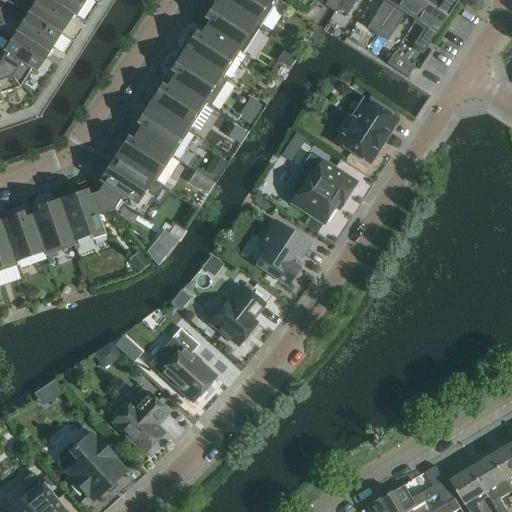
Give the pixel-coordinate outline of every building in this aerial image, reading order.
[(28,0),(35,4),(29,14),(61,35),(74,16),(49,0),(28,0)] [(49,0),(74,16),(77,11),(81,11),(88,0),(49,0)] [(210,21),(205,29),(237,51),(238,50),(241,52),(243,53),(259,30),(263,32),(264,30),(217,0),(205,18),(210,21)] [(217,0),(264,30),(265,29),(261,26),(277,1),(275,0),(217,0)] [(329,0),(325,7),(336,14),(339,10),(344,0),(329,0)] [(344,0),(339,10),(348,16),(358,0),(344,0)] [(382,0),(384,5),(368,29),(378,36),(401,0),(382,0)] [(401,0),(378,36),(388,42),(406,14),(416,20),(416,21),(429,0),(401,0)] [(416,20),(413,24),(424,31),(415,45),(425,52),(457,3),(452,0),(429,0),(416,21),(416,20)] [(0,9),(0,22),(49,54),(61,35),(29,14),(23,23),(8,14),(0,9)] [(0,35),(0,36),(0,62),(1,64),(21,89),(32,71),(36,74),(49,54),(0,22),(0,35)] [(195,35),(183,53),(224,79),(225,77),(241,52),(238,50),(237,51),(205,29),(199,38),(195,35)] [(176,74),(171,82),(207,105),(207,104),(211,106),(228,79),(225,77),(224,79),(183,53),(172,71),(176,74)] [(394,54),(388,65),(398,72),(409,79),(415,68),(394,54)] [(0,103),(3,102),(1,96),(21,89),(1,64),(0,64),(0,103)] [(161,87),(149,105),(194,134),(195,132),(191,129),(207,105),(171,82),(166,90),(161,87)] [(343,135),(338,144),(369,164),(397,121),(367,102),(360,113),(358,112),(353,120),(351,119),(347,120),(340,130),(341,134),(343,135)] [(142,126),(137,134),(173,158),(189,133),(193,136),(194,134),(149,105),(138,123),(142,126)] [(238,126),(230,137),(240,144),(248,132),(238,126)] [(127,140),(116,158),(160,186),(161,185),(157,182),(173,158),(137,134),(132,142),(127,140)] [(104,185),(99,193),(114,212),(122,200),(139,211),(146,200),(144,195),(151,184),(155,186),(156,185),(160,187),(160,186),(116,158),(100,182),(104,185)] [(298,196),(293,204),(324,225),(335,207),(340,210),(356,184),(323,163),(323,164),(317,160),(312,162),(308,169),(307,174),(311,176),(308,180),(304,179),(300,181),(295,188),(295,193),(298,196)] [(209,166),(206,171),(217,178),(221,173),(209,166)] [(195,187),(202,176),(196,172),(189,184),(195,187)] [(87,192),(60,201),(77,251),(78,251),(77,247),(79,246),(77,242),(90,237),(94,240),(106,236),(99,217),(114,212),(99,193),(89,197),(87,192)] [(41,213),(32,216),(45,253),(44,253),(46,257),(74,247),(76,251),(77,251),(60,201),(40,208),(41,213)] [(21,215),(1,222),(19,272),(20,271),(18,268),(20,267),(18,262),(44,253),(45,253),(32,216),(23,220),(21,215)] [(0,273),(15,268),(17,272),(19,272),(1,222),(0,222),(0,273)] [(266,251),(256,266),(288,288),(301,269),(295,265),(298,260),(300,262),(311,245),(276,222),(259,247),(266,251)] [(140,252),(130,260),(140,273),(150,265),(140,252)] [(212,256),(203,269),(214,278),(224,265),(212,256)] [(228,302),(211,324),(239,347),(243,342),(247,341),(249,339),(251,336),(253,333),(253,330),(257,325),(252,321),(265,305),(245,289),(232,305),(228,302)] [(183,350),(161,374),(194,404),(216,379),(191,356),(200,347),(181,330),(172,340),(183,350)] [(140,353),(122,337),(115,346),(133,361),(140,353)] [(112,344),(95,356),(104,369),(122,358),(112,344)] [(117,421),(113,424),(145,455),(165,434),(157,427),(169,414),(148,394),(136,407),(133,404),(130,407),(127,404),(124,404),(113,415),(113,418),(117,421)] [(58,460),(58,465),(60,469),(62,473),(64,475),(67,473),(75,482),(73,484),(83,495),(85,493),(94,502),(106,491),(103,488),(112,480),(107,476),(119,465),(91,434),(76,448),(74,446),(73,448),(71,446),(63,453),(60,456),(58,460)] [(511,445),(493,457),(508,481),(511,488),(511,445)] [(493,457),(473,469),(490,498),(498,511),(504,511),(508,510),(501,499),(503,498),(496,488),(508,481),(493,457)] [(452,482),(451,482),(466,506),(469,511),(482,511),(478,505),(490,498),(473,469),(452,482)] [(30,494),(10,511),(11,511),(64,511),(38,478),(38,479),(34,474),(21,483),(30,494)] [(368,510),(367,511),(410,511),(441,494),(449,489),(444,481),(434,487),(414,499),(406,487),(394,494),(370,508),(368,510)] [(456,511),(461,509),(455,499),(447,504),(433,511),(456,511)]
